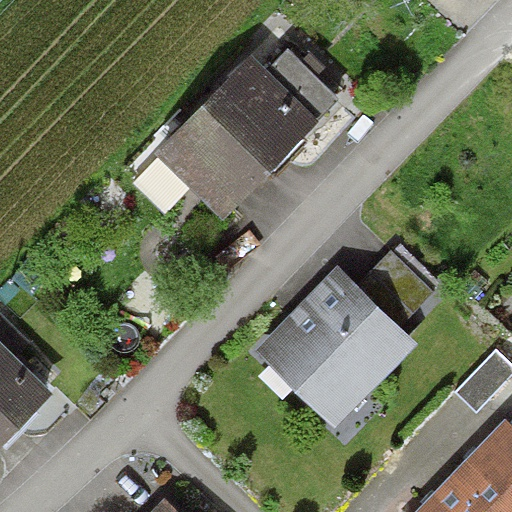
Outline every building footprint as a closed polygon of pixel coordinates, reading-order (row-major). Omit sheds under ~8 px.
[(311,118),(252,63),(167,153),(226,208),(311,118)] [(390,250),(356,286),(402,329),(435,293),(390,250)] [(356,286),(337,268),(258,351),(336,425),(415,341),(402,329),(356,286)] [(511,337),(508,335),(457,393),(482,414),(511,379),(511,337)] [(0,440),(44,394),(0,351),(0,440)] [(511,511),(511,425),(508,422),(421,511),(511,511)] [(172,511),(162,503),(153,511),(172,511)]
